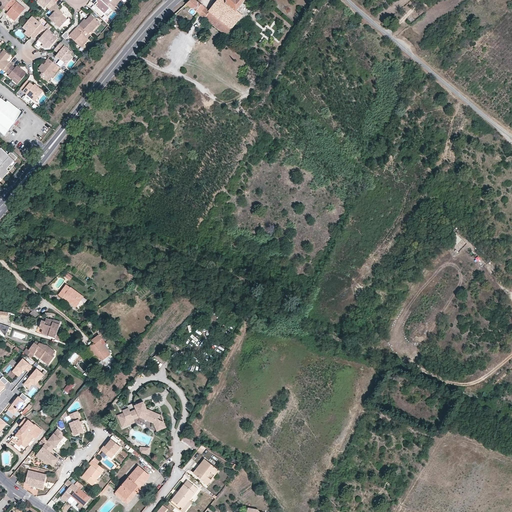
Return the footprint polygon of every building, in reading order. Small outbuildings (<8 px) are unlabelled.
[(8,11),(7,11),(10,14),(8,16),(14,21),(24,9),(12,0),(10,0),(5,7),(4,8),(8,11)] [(36,0),(36,1),(44,8),(45,6),(48,9),(54,3),(55,2),(53,0),(36,0)] [(95,0),(96,2),(94,5),(99,9),(100,8),(104,12),(102,13),(106,16),(114,7),(113,6),(106,0),(95,0)] [(227,0),(226,2),(224,0),(218,0),(209,11),(195,0),(190,0),(186,4),(203,16),(226,34),(227,35),(234,27),(236,29),(245,17),(246,18),(253,10),(253,9),(249,6),(243,14),(237,10),(245,0),(227,0)] [(52,13),(49,16),(60,26),(62,24),(67,19),(62,14),(56,9),(57,8),(58,7),(54,3),(48,9),(52,13)] [(195,12),(191,9),(190,10),(184,6),(181,9),(184,12),(191,17),(195,12)] [(86,31),(89,28),(91,30),(91,31),(99,23),(90,15),(86,20),(84,22),(83,20),(79,24),(81,27),(86,31)] [(23,27),(26,30),(31,34),(30,35),(34,38),(39,33),(42,28),(38,25),(40,24),(31,16),(23,27)] [(44,47),(49,47),(57,38),(44,27),(42,28),(39,33),(41,35),(43,37),(42,39),(40,37),(38,39),(43,43),(41,45),(44,47)] [(79,30),(76,27),(69,35),(79,45),(86,38),(86,37),(89,34),(88,33),(86,31),(81,27),(79,30)] [(57,59),(59,60),(60,60),(63,63),(65,60),(70,60),(70,59),(70,54),(71,53),(59,43),(53,50),(57,53),(59,55),(57,59)] [(10,55),(3,50),(0,53),(0,67),(3,70),(4,69),(6,72),(12,65),(6,60),(5,59),(6,58),(7,59),(10,55)] [(56,64),(49,58),(47,61),(47,62),(45,65),(40,71),(43,73),(41,75),(46,80),(48,78),(47,77),(57,65),(56,64)] [(16,65),(15,67),(12,65),(6,72),(9,74),(8,75),(12,79),(14,77),(19,82),(26,73),(16,65)] [(20,88),(27,94),(28,92),(32,95),(30,97),(34,101),(43,91),(39,87),(37,89),(33,85),(27,80),(20,88)] [(21,114),(0,97),(0,130),(5,134),(8,130),(13,124),(16,120),(21,114)] [(0,176),(1,176),(3,178),(9,169),(7,168),(14,159),(17,156),(11,151),(8,154),(0,145),(0,176)] [(16,161),(14,159),(7,168),(9,169),(16,161)] [(457,243),(461,238),(457,234),(453,239),(457,243)] [(67,271),(64,275),(70,280),(73,275),(67,271)] [(77,305),(83,297),(66,284),(58,295),(62,298),(63,298),(64,296),(77,305)] [(64,296),(63,298),(76,307),(77,305),(64,296)] [(34,318),(39,314),(35,309),(30,313),(34,318)] [(8,312),(0,311),(0,318),(8,319),(8,312)] [(54,320),(53,321),(46,319),(45,322),(42,321),(39,328),(43,329),(41,333),(53,337),(53,338),(59,340),(61,336),(57,334),(61,322),(54,320)] [(192,334),(188,339),(195,344),(198,338),(192,334)] [(94,344),(90,347),(99,359),(100,358),(102,360),(110,355),(103,345),(100,341),(102,339),(99,335),(91,340),(94,344)] [(40,359),(43,355),(51,361),(55,356),(53,355),(55,352),(48,346),(39,343),(38,345),(34,342),(29,350),(27,348),(23,352),(31,358),(34,354),(40,359)] [(90,347),(87,349),(96,361),(99,359),(90,347)] [(73,351),(65,362),(70,366),(79,355),(73,351)] [(43,355),(40,359),(48,365),(51,361),(43,355)] [(98,363),(102,368),(113,359),(110,355),(102,360),(98,363)] [(28,372),(32,367),(23,359),(12,371),(18,377),(25,369),(28,372)] [(44,375),(37,369),(23,384),(29,389),(33,383),(35,385),(44,375)] [(8,381),(3,376),(0,379),(0,392),(5,387),(5,385),(8,381)] [(64,391),(69,394),(73,389),(72,388),(75,385),(72,383),(69,386),(68,385),(64,391)] [(14,415),(28,397),(22,393),(19,397),(18,396),(8,410),(14,415)] [(160,415),(147,409),(144,402),(135,406),(137,410),(131,412),(129,409),(123,411),(124,414),(127,420),(133,417),(134,420),(140,418),(154,424),(158,432),(167,428),(165,423),(158,420),(160,415)] [(29,404),(21,414),(23,415),(29,410),(32,406),(29,404)] [(81,424),(80,425),(79,422),(80,421),(79,419),(81,418),(77,411),(70,414),(73,421),(70,422),(75,435),(84,431),(81,424)] [(127,420),(124,414),(118,416),(123,428),(136,423),(134,420),(133,417),(127,420)] [(19,425),(22,428),(11,440),(19,447),(21,444),(25,448),(31,442),(34,438),(35,439),(43,430),(35,424),(34,424),(30,421),(30,422),(25,418),(19,425)] [(63,432),(59,428),(48,441),(46,444),(52,450),(55,447),(56,446),(60,442),(64,436),(61,434),(63,432)] [(186,430),(181,436),(199,449),(204,443),(186,430)] [(101,450),(111,459),(121,447),(112,439),(105,447),(104,446),(101,450)] [(208,445),(204,443),(199,449),(203,452),(208,445)] [(51,454),(50,456),(48,455),(50,453),(52,450),(46,444),(45,444),(37,453),(43,458),(42,460),(45,462),(46,461),(52,466),(58,460),(51,454)] [(209,478),(207,476),(215,467),(205,459),(194,473),(206,483),(209,478)] [(89,464),(91,466),(82,477),(92,485),(96,479),(104,469),(92,460),(89,464)] [(150,476),(138,466),(117,491),(126,499),(134,490),(138,486),(140,488),(150,476)] [(206,483),(207,484),(219,470),(215,467),(207,476),(209,478),(206,483)] [(29,483),(30,481),(38,483),(37,487),(42,488),(46,475),(38,473),(29,471),(28,471),(25,482),(29,483)] [(77,486),(69,480),(65,484),(69,487),(61,497),(67,502),(71,496),(72,495),(70,493),(72,490),(75,492),(78,488),(77,487),(77,486)] [(198,489),(188,480),(172,500),(182,508),(183,508),(189,500),(198,489)] [(72,495),(71,496),(80,503),(77,507),(81,510),(91,498),(81,490),(83,486),(80,483),(77,486),(77,487),(78,488),(75,492),(72,495)] [(107,485),(101,493),(103,495),(109,486),(107,485)] [(134,490),(126,499),(117,491),(115,493),(127,505),(137,493),(134,490)] [(185,511),(193,502),(189,500),(183,508),(182,508),(181,510),(182,511),(185,511)]
